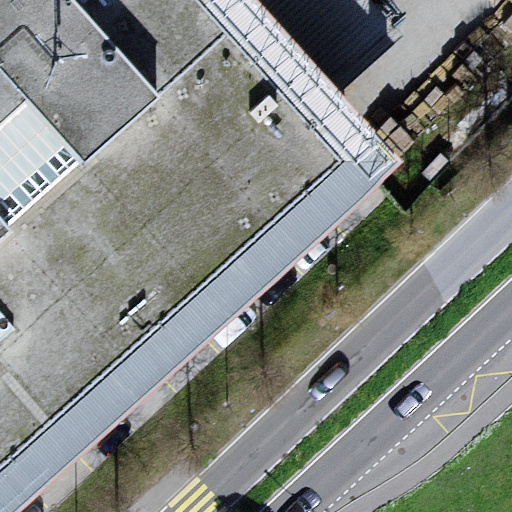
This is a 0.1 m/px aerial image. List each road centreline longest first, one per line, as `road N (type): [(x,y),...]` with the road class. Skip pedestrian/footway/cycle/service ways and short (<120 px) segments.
road 1 (secondary): [(511,209),(193,511)]
road 2 (secondary): [(292,511),(511,307)]
